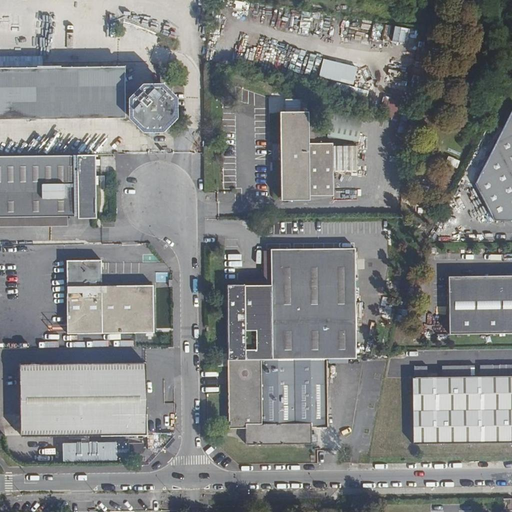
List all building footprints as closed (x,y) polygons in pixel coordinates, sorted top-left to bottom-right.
[(0,116),(125,115),(124,66),(0,67),(0,116)] [(174,115),(174,72),(162,71),(162,85),(145,84),(133,97),(133,115),(145,127),(162,127),(174,115)] [(334,194),(334,142),(310,142),(311,111),(282,111),(283,198),(311,198),(311,194),(334,194)] [(327,136),(358,141),(361,118),(331,113),(327,136)] [(511,121),(481,181),(499,217),(511,218),(511,121)] [(0,214),(93,214),(93,155),(0,155),(0,214)] [(230,283),(230,286),(356,285),(356,247),(273,248),(274,283),(230,283)] [(0,316),(0,332),(92,331),(91,259),(0,259),(0,316)] [(103,259),(91,259),(92,331),(155,331),(154,285),(103,285),(103,259)] [(511,274),(450,276),(451,331),(511,330),(511,274)] [(230,286),(231,359),(328,358),(328,357),(357,356),(356,285),(230,286)] [(329,426),(328,358),(231,359),(232,427),(248,427),(248,442),(312,442),(313,427),(329,426)] [(147,433),(146,363),(23,364),(23,434),(147,433)] [(511,376),(412,378),(413,442),(511,440),(511,376)] [(61,441),(61,461),(128,460),(128,440),(61,441)]
